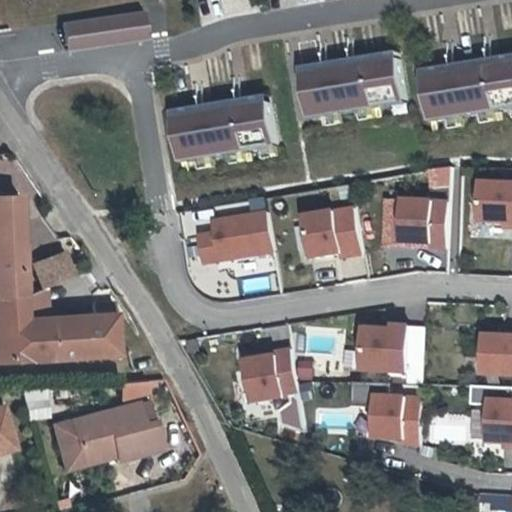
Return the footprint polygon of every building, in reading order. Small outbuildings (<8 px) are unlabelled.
[(147,38),(143,12),(62,24),(66,50),(147,38)] [(304,76),(401,60),(400,53),(303,69),(304,76)] [(511,56),(423,71),(425,79),(511,64),(511,56)] [(408,104),(401,60),(304,76),(312,120),(408,104)] [(511,64),(425,79),(431,122),(511,109),(511,64)] [(173,113),(174,120),(272,104),(270,96),(173,113)] [(182,164),(279,148),(272,104),(174,120),(182,164)] [(511,186),(484,185),(482,224),(511,225),(511,186)] [(0,294),(24,294),(20,193),(0,194),(0,294)] [(433,249),(449,250),(451,204),(406,201),(404,244),(433,245),(433,249)] [(344,258),(365,255),(358,210),(308,218),(315,259),(343,255),(344,258)] [(231,260),(277,253),(271,213),(216,222),(218,234),(202,236),(206,264),(231,260)] [(35,264),(44,287),(45,286),(73,276),(64,253),(35,264)] [(44,287),(24,294),(26,318),(47,317),(45,286),(44,287)] [(24,294),(0,294),(0,359),(29,358),(60,356),(117,353),(113,302),(92,303),(92,315),(47,317),(26,318),(24,294)] [(366,329),(365,371),(409,373),(412,327),(395,327),(395,330),(366,329)] [(485,374),(511,375),(511,336),(486,335),(485,374)] [(256,404),(301,397),(299,382),(294,351),(278,353),(279,358),(249,362),(256,404)] [(149,380),(119,384),(121,401),(152,397),(149,380)] [(39,383),(21,384),(26,403),(40,403),(39,383)] [(422,445),(425,399),(379,397),(378,439),(406,440),(406,445),(422,445)] [(141,402),(71,421),(81,457),(117,447),(119,457),(120,461),(165,449),(157,420),(156,421),(151,401),(141,403),(141,402)] [(511,401),(493,401),(491,443),(511,444),(511,401)] [(0,450),(15,447),(4,405),(0,406),(0,450)] [(303,407),(283,408),(284,429),(304,428),(303,407)] [(83,466),(119,457),(117,447),(81,457),(71,421),(53,425),(66,471),(83,466)]
